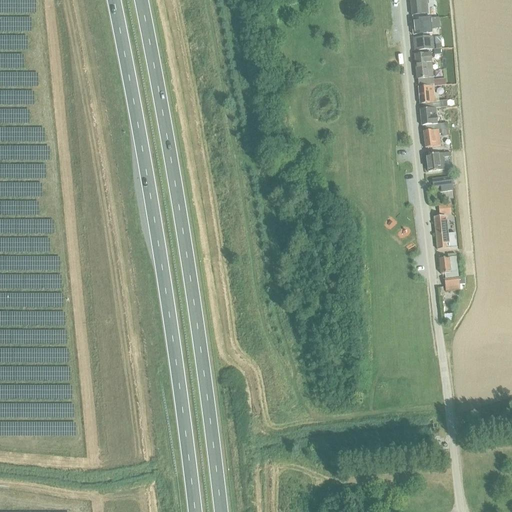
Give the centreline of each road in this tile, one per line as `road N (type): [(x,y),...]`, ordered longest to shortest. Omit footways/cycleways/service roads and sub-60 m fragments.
road 1 (trunk): [(113,0),(162,268),(194,511)]
road 2 (trunk): [(220,511),(184,240),(140,0)]
road 3 (residential): [(461,511),(399,0)]
